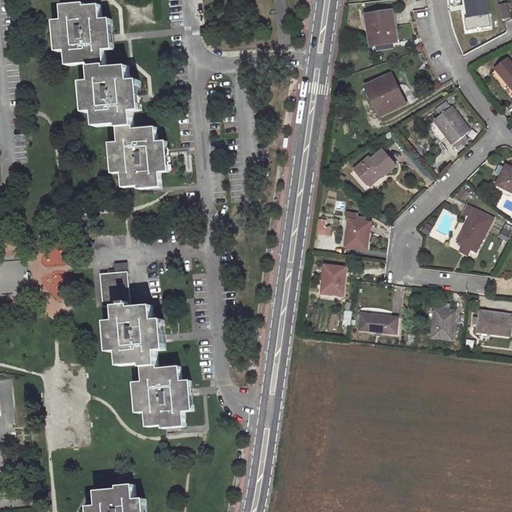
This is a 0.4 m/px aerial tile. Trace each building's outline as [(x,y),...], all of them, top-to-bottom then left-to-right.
[(488,0),(467,0),(472,27),(487,25),(485,15),(490,15),(488,0)] [(164,172),(161,142),(158,142),(156,127),(134,129),(132,112),(137,111),(133,81),(130,82),(128,66),(105,69),(103,51),(108,50),(106,20),(102,21),(101,6),(89,7),(88,3),(64,5),(66,21),(62,21),(65,51),(67,51),(69,66),(91,64),(93,81),(89,81),(92,111),(95,111),(96,126),(118,124),(120,142),(117,142),(120,172),(122,171),(124,190),(138,189),(137,186),(162,183),(160,172),(164,172)] [(393,11),(368,16),(375,51),(401,47),(398,25),(395,26),(393,11)] [(112,20),(106,20),(108,50),(114,50),(112,20)] [(65,51),(62,21),(56,22),(59,52),(65,51)] [(511,56),(499,66),(511,83),(511,56)] [(405,107),(392,77),(366,88),(378,117),(405,107)] [(83,82),(86,112),(92,111),(89,81),(83,82)] [(139,81),(133,81),(137,111),(143,111),(139,81)] [(443,116),(451,106),(445,101),(437,111),(443,116)] [(453,109),(429,127),(443,145),(450,140),(453,145),(470,132),(453,109)] [(166,141),(161,142),(164,172),(170,171),(166,141)] [(112,142),(115,172),(120,172),(117,142),(112,142)] [(370,163),(354,174),(363,185),(379,173),(380,176),(393,167),(380,152),(368,161),(370,163)] [(511,170),(506,168),(496,188),(511,195),(511,170)] [(365,187),(380,176),(379,173),(363,185),(365,187)] [(492,221),(474,211),(458,242),(476,251),(492,221)] [(371,223),(348,221),(344,248),(367,251),(371,223)] [(0,293),(30,292),(28,260),(0,261),(0,293)] [(190,410),(187,380),(184,380),(182,366),(159,368),(157,350),(160,349),(158,319),(154,319),(153,305),(131,307),(126,264),(113,264),(114,269),(108,269),(108,273),(99,274),(102,307),(114,306),(115,319),(112,320),(114,350),(118,350),(119,364),(121,365),(142,363),(143,380),(140,381),(143,411),(146,411),(148,426),(164,424),(165,428),(188,426),(187,410),(190,410)] [(345,270),(323,267),(320,295),(341,298),(345,270)] [(458,312),(437,309),(433,337),(454,339),(458,312)] [(511,325),(511,313),(480,310),(476,333),(510,338),(511,325)] [(401,321),(363,316),(361,333),(399,338),(401,321)] [(143,411),(140,381),(134,381),(137,412),(143,411)] [(137,495),(136,480),(119,481),(119,485),(97,487),(98,502),(95,502),(95,511),(142,511),(141,495),(137,495)]
